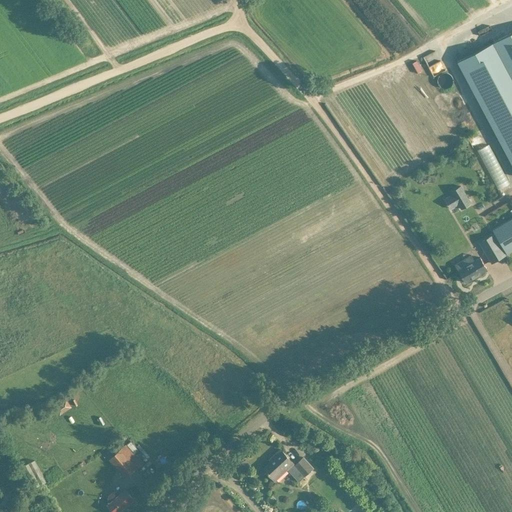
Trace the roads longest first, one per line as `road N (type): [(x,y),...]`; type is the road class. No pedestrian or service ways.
road 1 (unclassified): [(154,511),(292,399),(511,281)]
road 2 (track): [(460,309),(306,94),(232,22)]
road 3 (track): [(0,119),(231,26),(239,0)]
